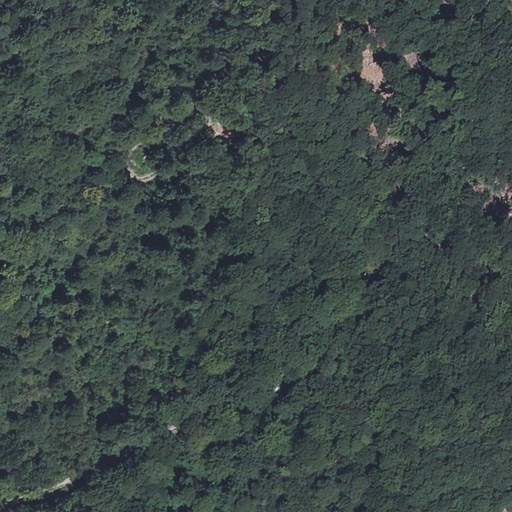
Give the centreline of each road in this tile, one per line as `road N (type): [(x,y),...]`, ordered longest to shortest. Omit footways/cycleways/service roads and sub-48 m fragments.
road 1 (track): [(223,0),(221,51),(124,164),(135,179),(185,169),(221,209),(275,325),(286,390)]
road 2 (track): [(422,238),(307,377),(273,401),(201,420)]
road 3 (track): [(446,0),(400,107),(399,162),(422,238)]
road 4 (track): [(0,506),(57,486),(120,445),(201,420)]
road 5 (track): [(511,348),(491,333),(465,275),(422,238)]
